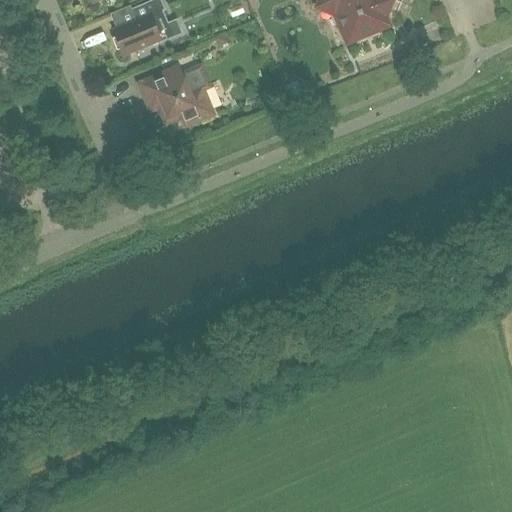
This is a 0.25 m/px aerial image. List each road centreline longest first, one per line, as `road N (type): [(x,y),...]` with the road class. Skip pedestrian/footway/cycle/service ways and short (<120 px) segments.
road 1 (residential): [(105,165),(41,0)]
road 2 (residential): [(0,277),(127,222)]
